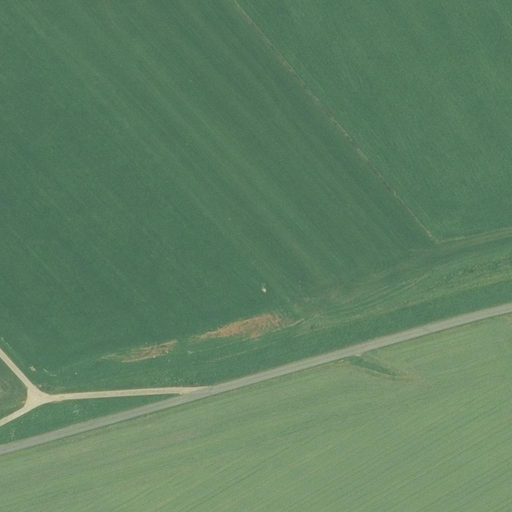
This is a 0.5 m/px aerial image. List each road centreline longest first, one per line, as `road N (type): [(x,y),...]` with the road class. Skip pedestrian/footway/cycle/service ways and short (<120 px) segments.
road 1 (unclassified): [(201,392),(511,309)]
road 2 (unclassified): [(0,451),(201,392)]
road 3 (unclassified): [(40,401),(201,392)]
